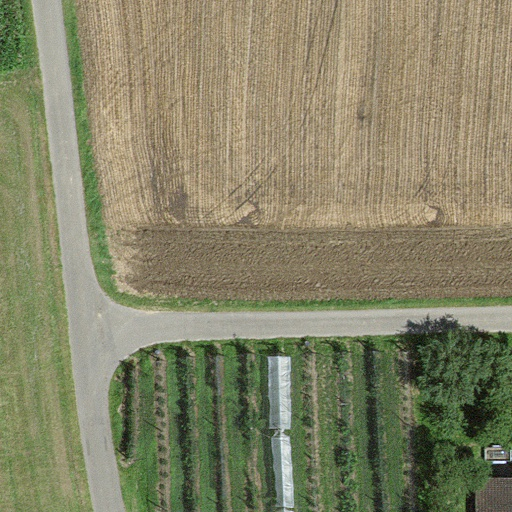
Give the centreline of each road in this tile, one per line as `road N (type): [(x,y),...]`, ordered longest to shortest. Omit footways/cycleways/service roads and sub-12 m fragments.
road 1 (residential): [(110,511),(41,0)]
road 2 (track): [(90,333),(511,325)]
